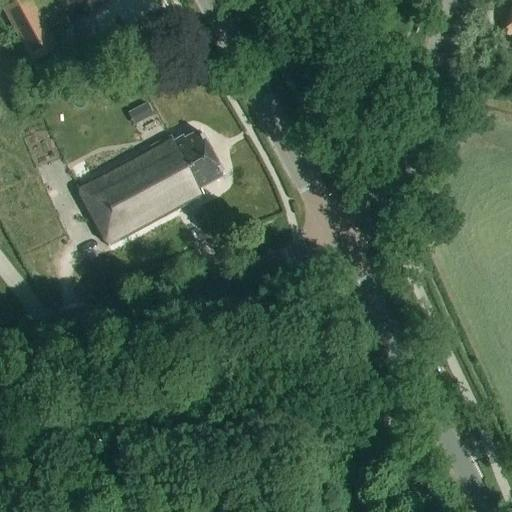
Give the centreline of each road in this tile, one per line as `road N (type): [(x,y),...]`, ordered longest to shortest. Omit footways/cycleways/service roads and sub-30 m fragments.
road 1 (unclassified): [(0,343),(200,294),(339,236)]
road 2 (tertiary): [(487,511),(339,236)]
road 3 (tertiary): [(339,236),(388,199),(451,0)]
road 4 (tertiary): [(339,236),(209,0)]
